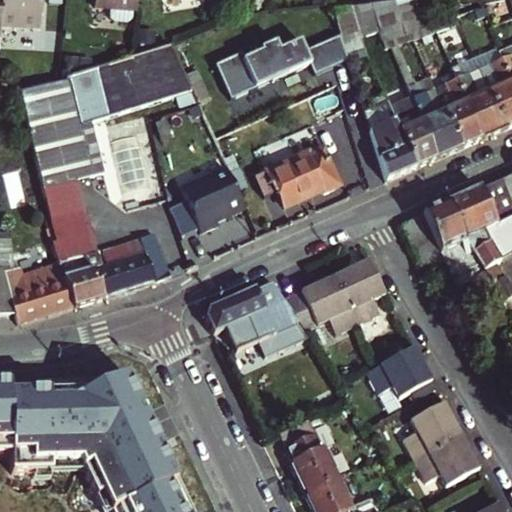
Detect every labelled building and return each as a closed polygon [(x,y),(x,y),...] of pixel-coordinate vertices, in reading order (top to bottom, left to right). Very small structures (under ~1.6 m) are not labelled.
[(2,0),(1,26),(42,28),(43,0),(2,0)] [(139,0),(97,0),(97,5),(113,6),(112,20),(138,22),(139,8),(139,0)] [(339,30),(344,47),(362,42),(358,30),(349,0),(333,0),(331,0),(339,30)] [(349,0),(358,30),(378,24),(370,0),(349,0)] [(370,0),(378,24),(382,37),(401,30),(392,0),(370,0)] [(419,23),(413,0),(392,0),(401,30),(419,23)] [(480,10),(467,15),(470,22),(483,17),(480,10)] [(314,72),(347,58),(344,47),(339,30),(303,44),(299,34),(278,43),(274,35),(258,42),(260,45),(242,52),(240,46),(213,58),(228,92),(308,57),(314,72)] [(194,89),(185,68),(176,45),(98,71),(113,116),(194,89)] [(511,50),(500,56),(511,84),(511,50)] [(486,62),(496,85),(485,89),(502,128),(511,123),(511,84),(500,56),(486,62)] [(209,94),(195,64),(185,68),(194,89),(198,99),(209,94)] [(485,89),(475,66),(453,76),(479,138),(502,128),(485,89)] [(443,80),(439,70),(427,75),(431,85),(443,80)] [(61,83),(21,96),(40,187),(55,238),(49,240),(60,277),(70,307),(154,283),(153,280),(167,274),(154,233),(125,242),(129,256),(106,263),(89,205),(83,207),(74,177),(93,171),(81,127),(113,116),(98,71),(61,83)] [(427,75),(426,73),(404,83),(435,157),(456,148),(431,85),(427,75)] [(453,76),(443,80),(431,85),(456,148),(479,138),(453,76)] [(391,85),(397,100),(387,104),(413,167),(435,157),(404,83),(403,80),(391,85)] [(372,104),(377,123),(367,127),(382,180),(413,167),(387,104),(384,98),(372,104)] [(320,148),(306,154),(305,152),(261,170),(270,192),(273,191),(280,206),(299,198),(298,195),(306,191),(308,195),(321,189),(322,190),(336,184),(320,148)] [(215,217),(243,205),(226,165),(179,185),(185,197),(168,204),(179,231),(196,224),(198,229),(217,221),(215,217)] [(511,174),(498,181),(511,210),(511,174)] [(511,210),(498,181),(477,191),(444,205),(457,236),(479,275),(498,306),(511,298),(511,292),(505,280),(500,281),(492,268),(498,265),(511,255),(511,210)] [(402,237),(414,265),(419,272),(439,264),(449,287),(469,280),(488,311),(498,306),(479,275),(457,236),(444,205),(397,227),(402,237)] [(0,313),(13,313),(9,299),(7,271),(14,271),(14,261),(12,240),(0,240),(0,313)] [(9,299),(13,313),(16,323),(70,307),(60,277),(24,288),(23,262),(14,261),(14,271),(7,271),(9,299)] [(366,262),(332,278),(341,299),(354,325),(374,316),(367,303),(383,296),(366,262)] [(282,300),(296,321),(303,332),(326,321),(333,334),(354,325),(341,299),(332,278),(282,300)] [(212,336),(223,331),(233,355),(265,341),(296,321),(282,300),(279,293),(272,283),(207,310),(204,320),(212,336)] [(397,401),(430,383),(411,349),(375,369),(365,375),(377,396),(390,389),(397,401)] [(0,457),(11,457),(12,476),(51,475),(51,466),(80,465),(102,511),(180,511),(169,487),(177,483),(127,378),(93,393),(10,395),(9,386),(0,386),(0,457)] [(442,406),(409,425),(416,436),(404,443),(415,464),(461,439),(442,406)] [(287,451),(293,465),(290,467),(304,498),(339,482),(326,452),(333,448),(326,434),(316,438),(309,422),(281,436),(287,451)] [(415,464),(427,485),(438,478),(445,490),(479,472),(461,439),(415,464)] [(362,511),(361,509),(353,511),(339,482),(304,498),(310,511),(362,511)]
